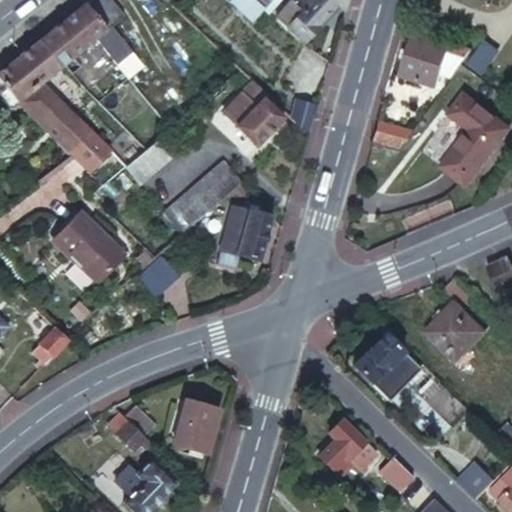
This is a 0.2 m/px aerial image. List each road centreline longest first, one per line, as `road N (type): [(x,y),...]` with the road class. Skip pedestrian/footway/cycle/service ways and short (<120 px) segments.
road 1 (unclassified): [(294,307),(99,381),(0,452)]
road 2 (secondary): [(294,307),(378,0)]
road 3 (residential): [(283,345),(315,365),(466,511)]
road 4 (residential): [(294,307),(511,218)]
road 5 (secondary): [(237,511),(283,345)]
